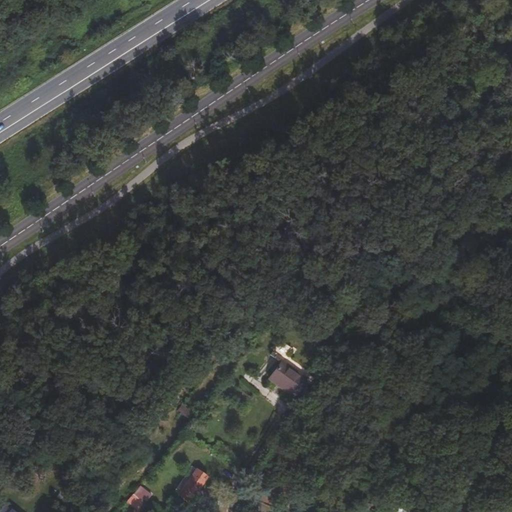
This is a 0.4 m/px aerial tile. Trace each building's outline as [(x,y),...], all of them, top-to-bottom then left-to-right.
[(287,403),(302,380),(278,363),(282,356),(273,349),(262,363),(273,371),(262,387),(287,403)] [(189,420),(194,414),(182,405),(177,410),(189,420)] [(204,481),(193,474),(180,493),(191,500),(204,481)] [(140,486),(132,495),(144,505),(152,495),(140,486)] [(137,511),(141,507),(129,498),(123,505),(132,511),(131,511),(137,511)]
